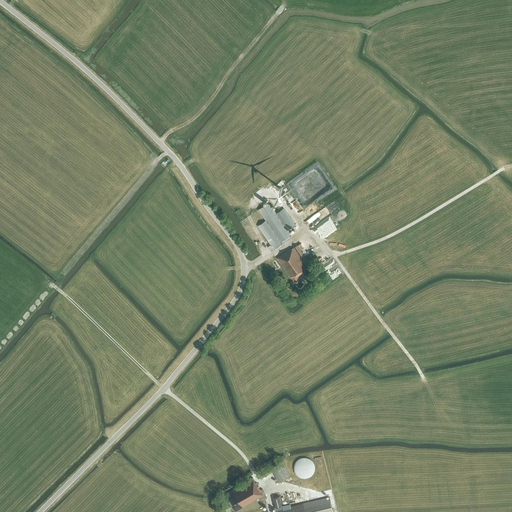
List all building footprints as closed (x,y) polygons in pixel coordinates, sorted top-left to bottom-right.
[(287,230),(295,225),(283,208),(276,213),(269,202),(258,209),(266,220),(258,225),(268,240),(267,240),(270,245),(268,246),(271,251),(275,249),(274,248),(282,243),(281,242),(291,235),(287,230)] [(294,247),(290,250),(289,249),(277,257),(290,277),(291,276),(299,287),(304,284),(298,277),(309,269),(301,258),(305,255),(298,244),(294,247)] [(277,270),(281,267),(276,260),(272,263),(277,270)] [(304,457),(302,457),(301,458),(299,458),(298,459),(297,460),(296,462),(295,463),(294,465),(294,466),(294,468),(294,469),(294,471),(295,472),(296,474),(297,475),(298,476),(300,477),(301,478),(303,478),(304,478),(306,478),(307,478),(309,477),(310,476),(312,475),(313,474),(314,473),(314,471),(315,470),(315,468),(315,467),(315,465),(314,464),(313,462),(312,461),(311,460),(310,459),(309,458),(307,457),(306,457),(304,457)] [(290,476),(282,460),(271,466),(271,465),(266,467),(267,469),(260,473),(262,477),(273,471),(279,482),(290,476)] [(267,497),(263,489),(261,490),(256,482),(253,477),(243,482),(244,483),(225,494),(235,511),(261,496),(263,499),(267,497)] [(282,508),(279,496),(273,497),(276,509),(275,509),(275,511),(333,511),(330,497),(308,502),(282,508)]
